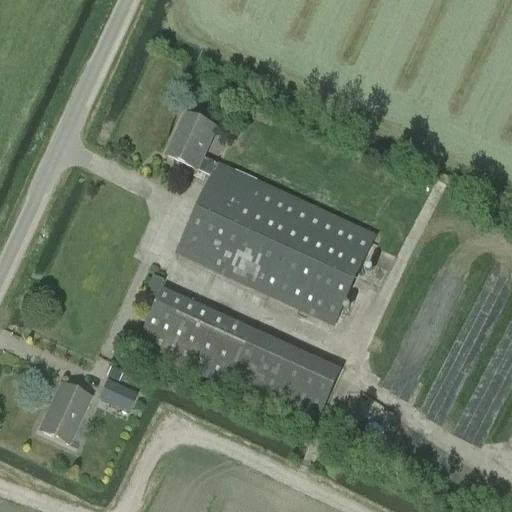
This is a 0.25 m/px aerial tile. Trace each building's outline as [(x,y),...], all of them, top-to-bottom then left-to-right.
[(186,118),(167,159),(212,180),(176,257),(334,330),(376,239),(218,167),(218,168),(204,161),(217,132),(186,118)] [(153,278),(144,300),(155,305),(164,283),(153,278)] [(163,291),(136,350),(227,392),(231,382),(320,422),(342,373),(163,291)] [(107,383),(98,402),(128,416),(137,397),(107,383)] [(61,389),(39,435),(68,449),(90,402),(61,389)] [(346,424),(339,436),(361,449),(367,437),(346,424)]
